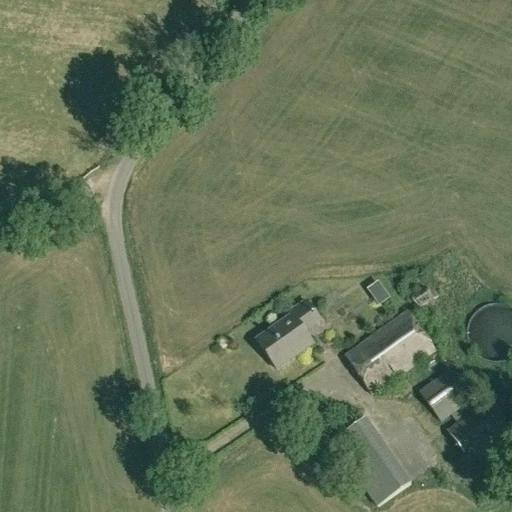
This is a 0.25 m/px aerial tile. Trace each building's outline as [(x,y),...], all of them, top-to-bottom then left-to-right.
[(419,311),(435,299),(424,286),(410,296),(419,311)] [(257,340),(278,370),(314,344),(305,333),(321,322),(307,301),(290,313),(292,316),(257,340)] [(345,356),(372,395),(435,351),(408,312),(345,356)] [(448,371),(418,393),(441,424),(471,402),(448,371)] [(511,429),(511,428),(491,400),(449,431),(470,460),(511,429)] [(378,509),(411,486),(365,421),(332,444),(378,509)]
